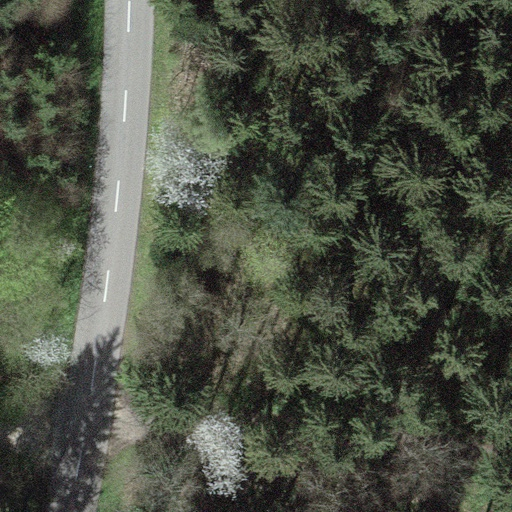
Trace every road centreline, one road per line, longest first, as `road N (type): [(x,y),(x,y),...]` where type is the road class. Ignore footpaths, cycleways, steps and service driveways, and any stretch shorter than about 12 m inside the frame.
road 1 (tertiary): [(131,0),(107,274),(67,511)]
road 2 (track): [(0,421),(84,422),(511,467)]
